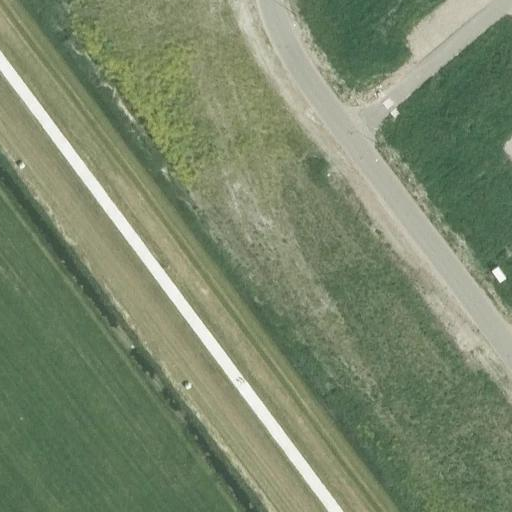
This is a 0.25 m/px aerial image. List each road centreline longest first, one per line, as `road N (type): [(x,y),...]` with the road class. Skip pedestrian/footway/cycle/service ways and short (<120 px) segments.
road 1 (residential): [(511,350),(341,124)]
road 2 (residential): [(488,0),(341,124)]
road 3 (residential): [(341,124),(273,29),(266,0)]
